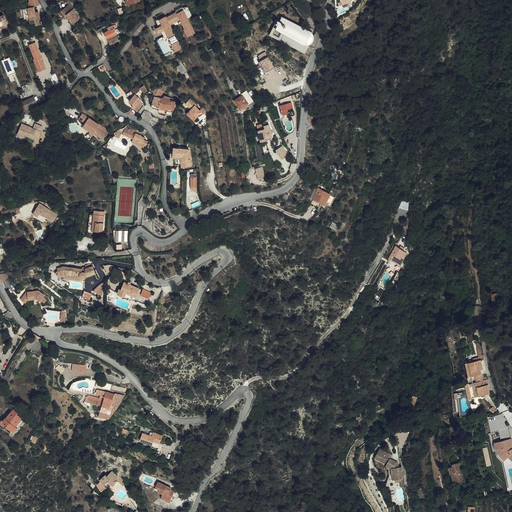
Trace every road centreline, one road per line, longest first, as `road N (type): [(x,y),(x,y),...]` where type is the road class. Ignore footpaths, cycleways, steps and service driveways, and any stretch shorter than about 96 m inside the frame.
road 1 (residential): [(48,330),(154,339),(184,324),(226,253),(176,279),(153,280),(139,266),(134,233),(170,240),(223,203),(282,189),(299,175),(311,66),(329,0)]
road 2 (residential): [(48,330),(53,340),(92,350),(125,371),(179,420),(205,419),(247,393),(236,433),(193,511)]
